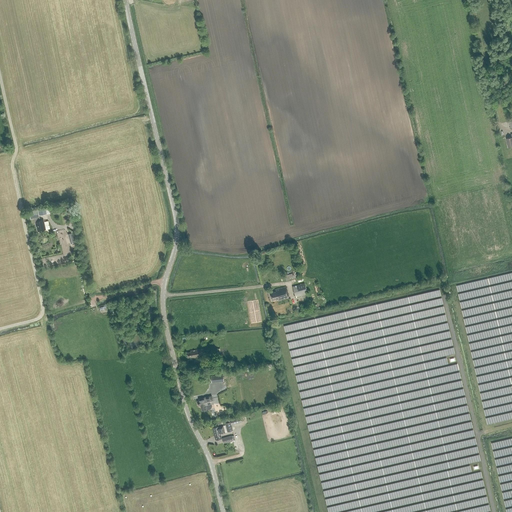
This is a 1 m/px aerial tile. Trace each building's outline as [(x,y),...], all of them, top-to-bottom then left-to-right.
[(37,210),(39,215),(47,214),(45,207),(37,209),(37,210)] [(44,220),(39,221),(39,218),(38,215),(39,215),(37,210),(29,211),(30,220),(34,219),(35,226),(36,226),(37,232),(46,230),(44,220)] [(307,295),(304,283),(292,287),(295,298),(307,295)] [(289,298),(287,291),(286,288),(275,290),(276,292),(271,293),(272,300),(278,299),(278,301),(289,298)] [(190,358),(201,356),(200,349),(189,351),(189,352),(187,352),(188,358),(190,357),(190,358)] [(218,349),(205,351),(206,359),(219,357),(218,349)] [(459,405),(469,403),(465,386),(456,388),(459,405)] [(199,401),(198,401),(199,405),(201,405),(202,410),(203,411),(209,410),(210,410),(210,409),(211,409),(211,408),(211,407),(212,407),(212,406),(211,405),(214,404),(212,396),(206,397),(199,399),(199,401)] [(225,424),(227,432),(233,431),(232,425),(241,423),(240,417),(217,422),(218,425),(225,424)] [(225,433),(223,425),(218,426),(212,428),(215,440),(221,438),(220,434),(225,433)]
